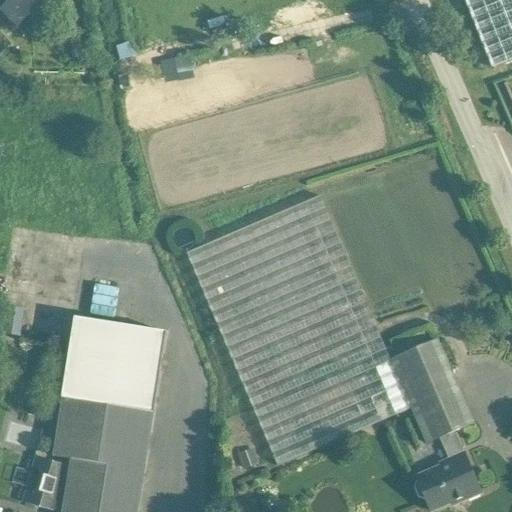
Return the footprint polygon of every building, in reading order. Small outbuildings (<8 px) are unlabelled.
[(511,0),(465,0),(493,68),(511,60),(511,0)] [(217,20),(236,19),(235,5),(216,6),(217,20)] [(182,76),(199,74),(197,59),(180,61),(182,76)] [(321,197),(187,254),(278,467),(412,409),(427,444),(440,439),(449,461),(442,464),(441,467),(417,477),(418,480),(415,488),(419,498),(427,501),(431,511),(432,511),(453,503),(457,504),(481,494),(455,432),(474,424),(438,341),(391,361),(321,197)] [(152,412),(164,334),(73,320),(61,398),(152,412)] [(52,457),(73,461),(64,511),(136,511),(152,412),(61,398),(52,457)] [(251,476),(268,470),(262,452),(245,458),(251,476)] [(54,511),(61,466),(39,461),(28,506),(54,511)]
